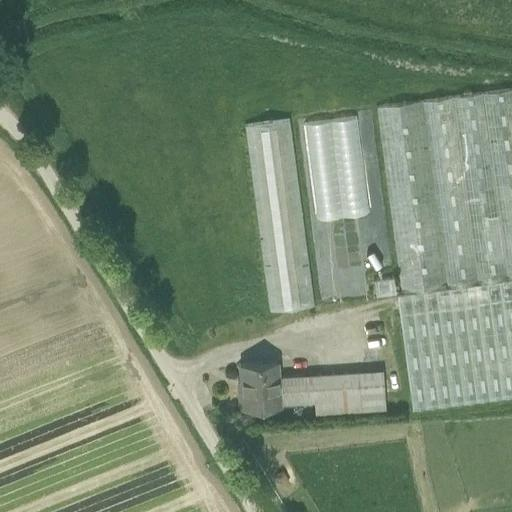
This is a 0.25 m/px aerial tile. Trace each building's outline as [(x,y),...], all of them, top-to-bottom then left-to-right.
[(511,87),(421,100),(447,287),(400,293),(400,292),(396,293),(412,408),(511,394),(511,87)] [(421,100),(375,106),(400,292),(400,293),(447,287),(421,100)] [(315,305),(290,117),(242,124),(267,312),(315,305)] [(310,171),(315,217),(366,211),(361,166),(310,171)] [(393,276),(373,278),(376,296),(396,294),(393,276)] [(276,361),(240,364),(242,390),(238,391),(240,409),(279,406),(279,403),(277,376),(276,361)] [(383,369),(359,371),(361,410),(385,408),(383,369)] [(359,371),(277,376),(279,403),(314,401),(315,413),(361,410),(359,371)]
